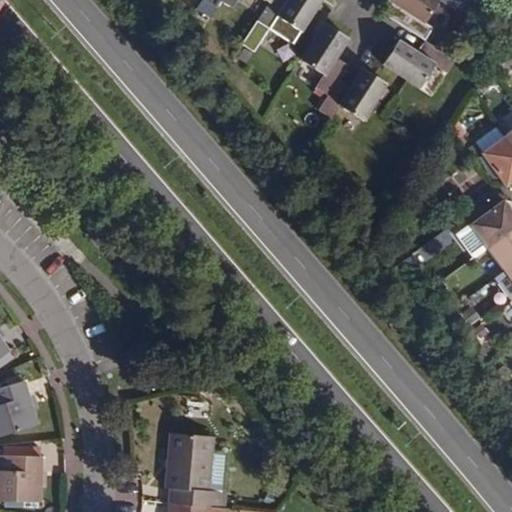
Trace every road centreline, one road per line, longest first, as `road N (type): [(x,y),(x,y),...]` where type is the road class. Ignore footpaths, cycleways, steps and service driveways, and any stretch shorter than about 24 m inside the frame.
road 1 (secondary): [(506,511),(62,0)]
road 2 (secondary): [(0,24),(422,511)]
road 3 (residential): [(0,252),(65,332),(86,387),(99,441),(95,511)]
